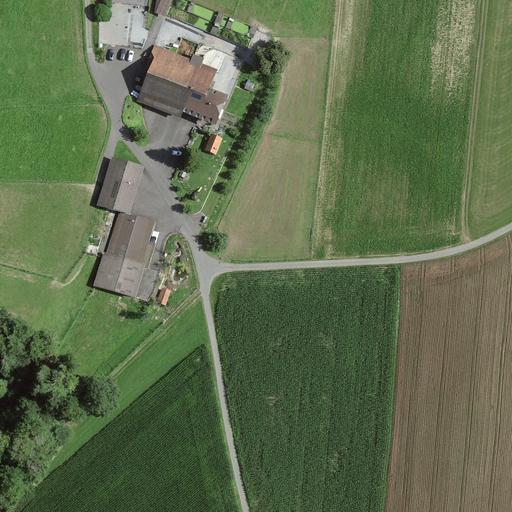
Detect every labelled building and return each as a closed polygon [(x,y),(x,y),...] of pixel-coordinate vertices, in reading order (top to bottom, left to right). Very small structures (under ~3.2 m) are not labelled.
[(255,31),(179,0),(154,0),(150,14),(162,19),(164,14),(247,50),(255,31)] [(210,73),(155,50),(136,96),(209,126),(220,100),(202,93),(210,73)] [(220,141),(210,137),(204,151),(215,155),(220,141)] [(138,170),(109,161),(94,209),(118,216),(95,288),(127,298),(150,225),(123,216),(138,170)] [(91,233),(87,247),(99,251),(103,236),(91,233)]
